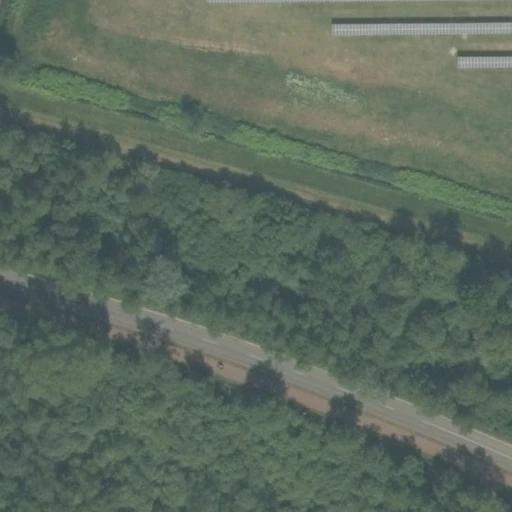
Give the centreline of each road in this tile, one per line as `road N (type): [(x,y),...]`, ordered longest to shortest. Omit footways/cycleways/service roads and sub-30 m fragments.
road 1 (tertiary): [(511,460),(252,356),(0,280)]
road 2 (track): [(0,95),(511,251)]
